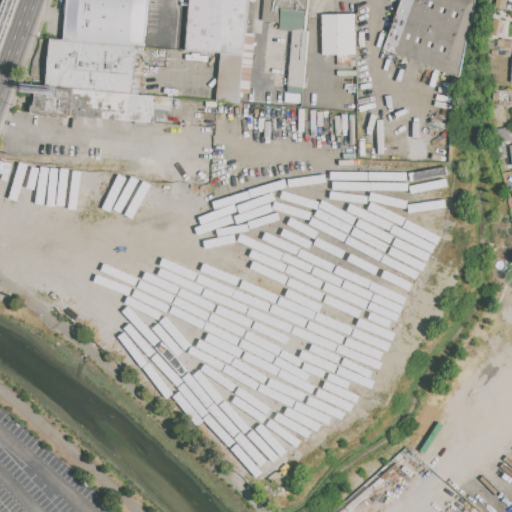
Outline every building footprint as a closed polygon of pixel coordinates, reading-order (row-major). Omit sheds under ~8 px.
[(148,0),(144,47),(135,46),(65,40),(68,0),(148,0)] [(187,50),(190,0),(249,0),(240,103),(217,101),(222,53),(187,50)] [(384,48),(402,0),(476,0),(460,77),(384,48)] [(282,9),(307,11),(305,31),(309,31),(304,87),(303,87),(289,86),(293,31),(280,30),(282,9)] [(323,15),(356,15),(357,66),(350,66),(350,64),(338,64),(337,54),(323,54),(323,15)] [(502,21),(499,37),(490,35),(494,20),(502,21)] [(135,46),(133,67),(142,68),(139,94),(75,88),(46,85),(50,38),(65,40),(135,46)] [(72,115),(30,111),(32,84),(46,85),(75,88),(72,115)] [(289,86),(303,87),(302,94),(301,94),(288,93),(289,86)] [(139,94),(156,96),(154,123),(72,115),(75,88),(139,94)] [(301,94),(301,103),(286,102),(286,93),(288,93),(301,94)] [(160,97),(172,98),(171,110),(159,109),(160,97)] [(509,128),(511,139),(500,141),(497,130),(509,128)] [(498,154),(504,153),(506,163),(500,164),(498,154)]
